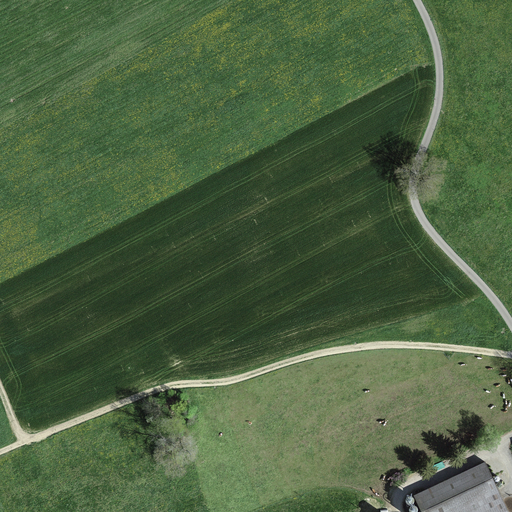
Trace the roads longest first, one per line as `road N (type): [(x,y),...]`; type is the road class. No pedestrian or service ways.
road 1 (track): [(0,452),(165,387),(219,384),(311,354),(373,344),(511,355)]
road 2 (unclassified): [(416,0),(434,41),(440,89),(412,180),(416,208),(511,326)]
